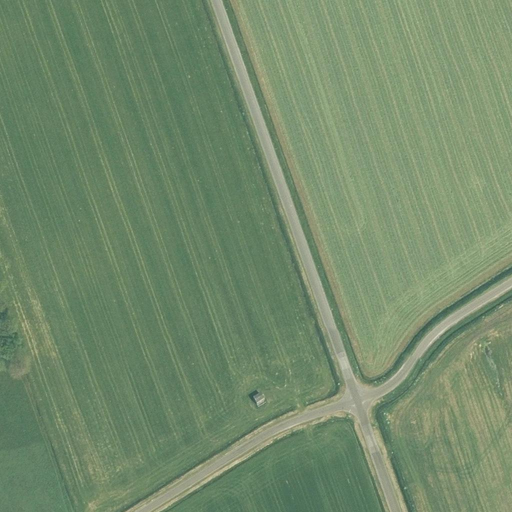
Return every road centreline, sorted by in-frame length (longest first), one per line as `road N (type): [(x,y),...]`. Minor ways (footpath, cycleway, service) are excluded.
road 1 (unclassified): [(356,401),(217,0)]
road 2 (unclassified): [(145,511),(274,431),(356,401)]
road 3 (unclassified): [(356,401),(388,388),(438,327),(511,279)]
